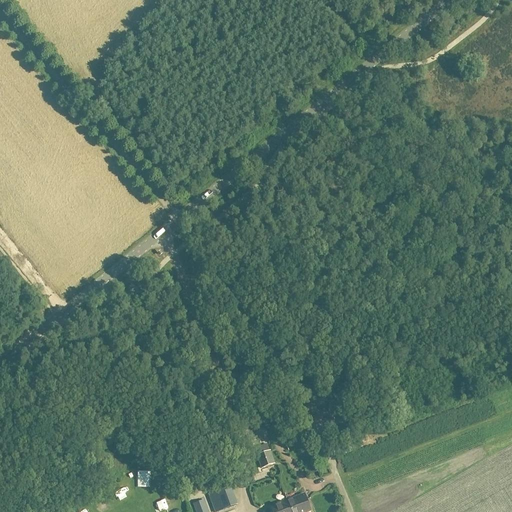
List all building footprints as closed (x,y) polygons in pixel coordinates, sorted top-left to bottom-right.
[(284,440),(288,451),(311,443),(307,431),(284,440)] [(257,456),(261,469),(275,464),(270,451),(257,456)] [(140,487),(154,487),(153,479),(140,480),(140,487)] [(126,501),(135,497),(129,486),(121,490),(126,501)] [(210,494),(215,511),(217,511),(236,505),(229,487),(210,494)] [(310,511),(304,495),(271,508),(272,511),(310,511)]
